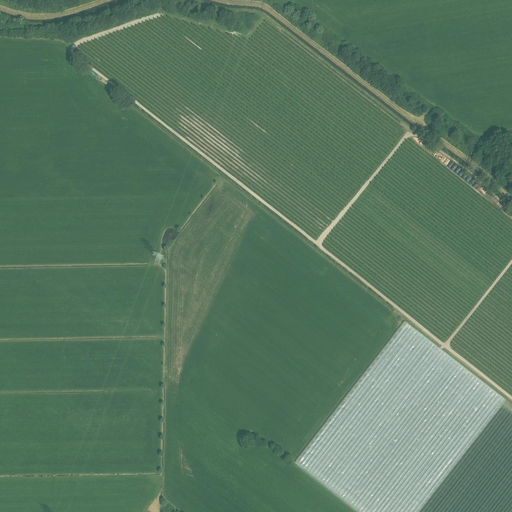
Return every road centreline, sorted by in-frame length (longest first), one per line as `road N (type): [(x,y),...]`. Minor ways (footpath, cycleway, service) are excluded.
road 1 (track): [(511,399),(316,245),(409,133),(511,213)]
road 2 (track): [(235,32),(160,13),(76,42),(71,51),(316,245)]
